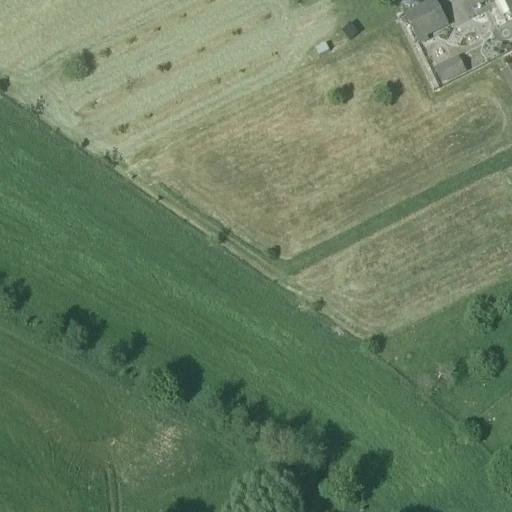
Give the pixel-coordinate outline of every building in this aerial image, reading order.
[(511,0),(502,0),(511,20),(511,0)] [(433,3),(410,15),(422,38),(444,26),(433,3)] [(422,38),(410,15),(404,18),(416,41),(422,38)] [(458,62),(451,65),(450,65),(448,67),(454,79),(456,78),(456,77),(464,74),(458,62)] [(448,67),(435,73),(441,85),(454,79),(448,67)]
